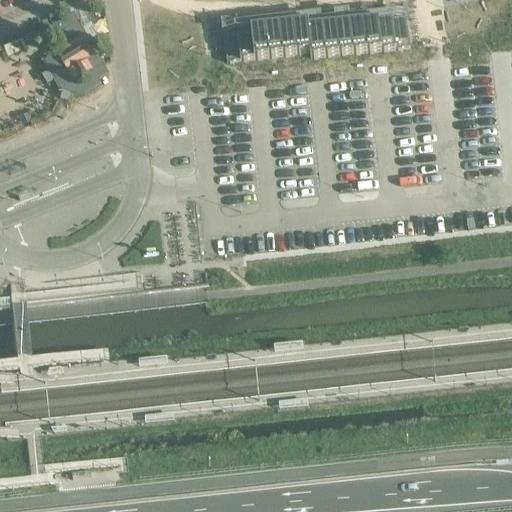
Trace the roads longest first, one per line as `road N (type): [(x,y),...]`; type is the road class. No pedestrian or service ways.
road 1 (unclassified): [(18,258),(86,252),(131,215),(138,135),(122,0)]
road 2 (primary): [(511,485),(186,511)]
road 3 (unknown): [(246,0),(268,216)]
